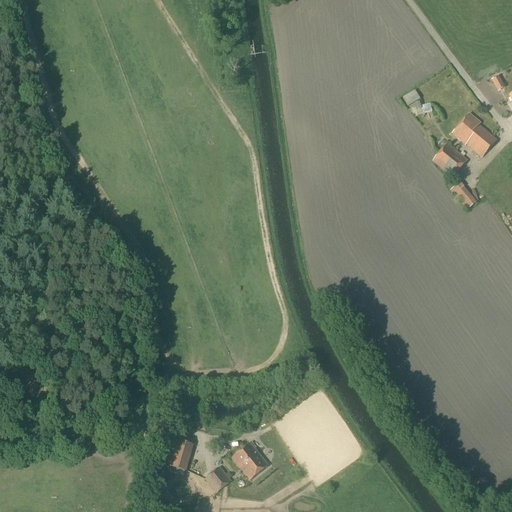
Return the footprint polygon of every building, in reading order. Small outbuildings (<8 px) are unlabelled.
[(498,92),(505,88),(499,77),(492,81),(498,92)] [(430,104),(422,106),(424,115),(432,112),(430,104)] [(482,159),(497,141),(479,126),(481,124),(469,115),(452,135),(466,146),(466,145),(482,159)] [(453,179),(467,162),(447,145),(433,162),(453,179)] [(467,212),(477,203),(460,182),(450,191),(467,212)] [(186,472),(194,446),(175,441),(168,468),(186,472)] [(250,482),(268,467),(250,445),(232,459),(250,482)] [(217,494),(231,483),(220,469),(205,480),(217,494)]
